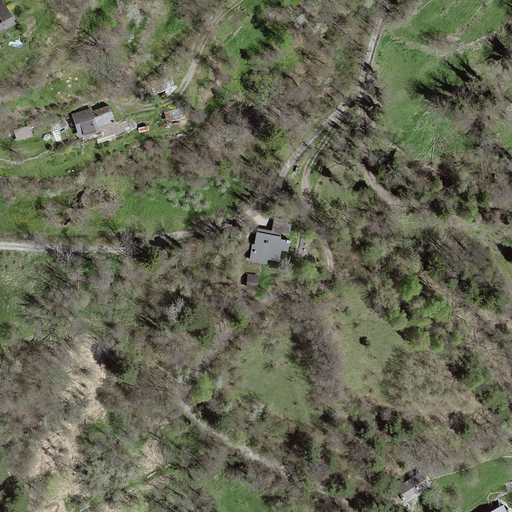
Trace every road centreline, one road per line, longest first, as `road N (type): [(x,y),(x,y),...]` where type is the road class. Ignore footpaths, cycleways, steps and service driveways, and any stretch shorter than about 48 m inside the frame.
road 1 (track): [(336,114),(305,178),(329,276),(259,307),(204,363),(183,400),(201,424),(364,511)]
road 2 (track): [(0,242),(31,247),(228,223),(336,114)]
road 3 (track): [(511,231),(450,233),(400,215),(368,184),(358,133),(369,50)]
road 4 (track): [(168,101),(192,49),(241,0)]
road 5 (track): [(336,114),(385,0)]
